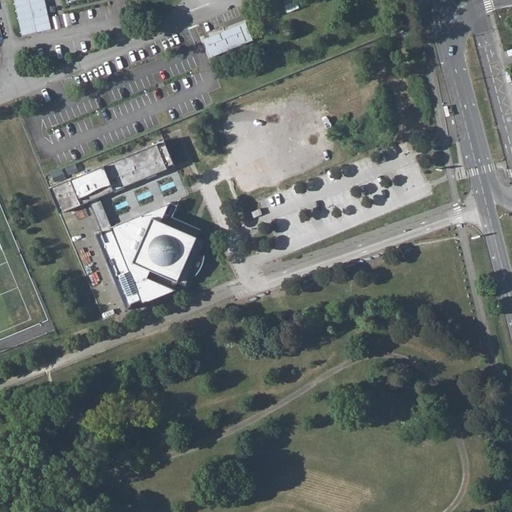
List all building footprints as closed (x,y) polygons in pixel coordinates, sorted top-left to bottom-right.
[(45,0),(14,0),(22,36),(52,30),(45,0)] [(296,0),(293,0),(284,4),(287,13),(300,8),(296,0)] [(68,11),(52,15),(55,30),(71,27),(68,11)] [(210,58),(253,41),(245,22),(203,39),(210,58)] [(141,299),(112,227),(100,197),(168,169),(167,166),(174,164),(166,144),(159,147),(157,144),(49,188),(60,213),(89,201),(101,231),(96,233),(127,309),(132,305),(131,302),(141,299)] [(144,213),(112,227),(141,299),(142,301),(167,292),(169,288),(174,290),(178,283),(186,285),(186,283),(192,272),(196,274),(200,270),(202,264),(203,259),(204,256),(199,253),(205,242),(206,240),(201,228),(168,214),(166,213),(169,203),(155,209),(152,217),(144,213)] [(116,447),(118,454),(127,452),(124,444),(116,447)]
